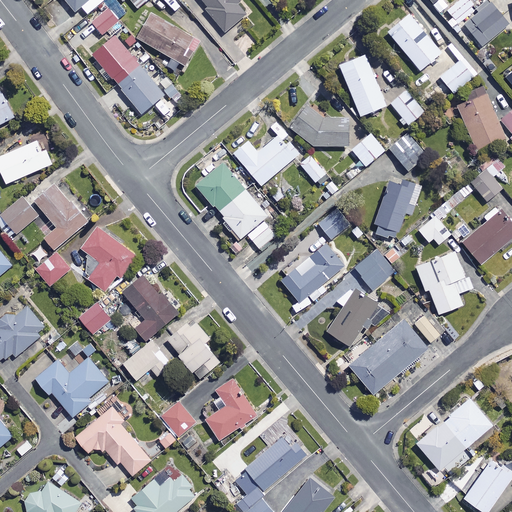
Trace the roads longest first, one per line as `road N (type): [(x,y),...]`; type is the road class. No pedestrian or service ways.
road 1 (residential): [(358,445),(135,180)]
road 2 (residential): [(351,0),(135,180)]
road 3 (residential): [(135,180),(0,0)]
road 4 (residential): [(511,318),(358,445)]
